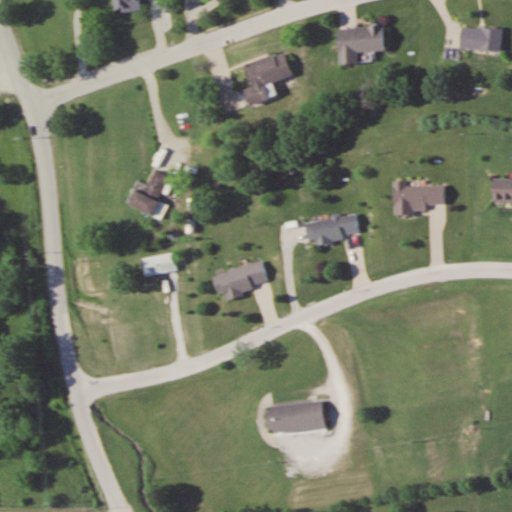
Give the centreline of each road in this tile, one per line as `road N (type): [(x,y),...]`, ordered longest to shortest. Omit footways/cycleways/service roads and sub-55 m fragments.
road 1 (residential): [(118,511),(57,308),(46,172),(0,25)]
road 2 (residential): [(79,390),(142,383),(203,362),(359,291),(441,269),(511,270)]
road 3 (residential): [(27,105),(363,0)]
